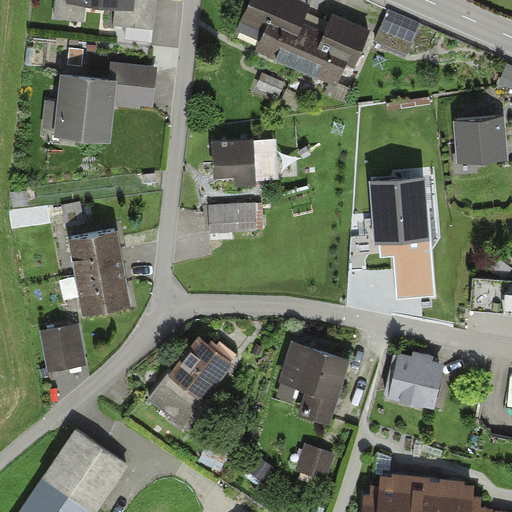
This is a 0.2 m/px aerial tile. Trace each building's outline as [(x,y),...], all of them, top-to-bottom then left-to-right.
[(74,0),(118,6),(114,32),(154,37),(159,0),(74,0)] [(316,5),(304,0),(255,0),(244,25),(265,34),(259,48),(338,83),(347,63),(354,66),(364,42),(331,27),(326,40),(305,31),(316,5)] [(420,23),(391,10),(379,38),(408,51),(420,23)] [(161,64),(116,60),(114,77),(61,72),(59,100),(47,99),(45,126),(59,127),(59,134),(113,138),(117,96),(158,99),(161,64)] [(511,64),(510,63),(502,82),(511,86),(511,64)] [(506,117),(457,119),(459,158),(508,156),(506,117)] [(259,138),(215,138),(214,179),(258,180),(259,138)] [(424,177),(371,181),(376,247),(382,246),(382,258),(395,258),(398,299),(436,297),(424,177)] [(260,202),(215,207),(217,230),(262,225),(260,202)] [(119,227),(75,234),(87,307),(131,300),(119,227)] [(82,324),(47,328),(51,367),(87,363),(82,324)] [(234,365),(201,338),(152,397),(185,424),(234,365)] [(353,357),(296,341),(284,383),(313,391),(306,414),(335,422),(353,357)] [(412,358),(394,353),(386,390),(431,401),(440,364),(430,361),(431,355),(414,351),(412,358)] [(97,511),(129,466),(77,430),(20,511),(97,511)] [(227,440),(214,433),(203,455),(216,461),(227,440)] [(331,452),(308,445),(300,469),(324,476),(331,452)] [(384,487),(368,485),(365,511),(490,511),(491,508),(491,499),(475,497),(476,479),(386,471),(384,487)]
